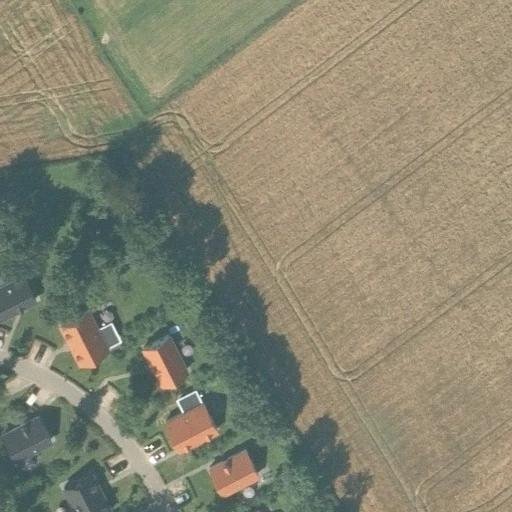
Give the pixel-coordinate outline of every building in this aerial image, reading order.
[(0,286),(0,317),(35,300),(23,275),(0,286)] [(107,346),(84,309),(60,324),(83,361),(107,346)] [(143,348),(161,384),(186,371),(168,335),(143,348)] [(204,405),(166,424),(179,449),(217,430),(204,405)] [(3,434),(15,459),(51,441),(38,416),(3,434)] [(247,449),(209,468),(222,493),(260,474),(247,449)] [(75,511),(108,511),(110,511),(91,473),(63,487),(75,511)]
